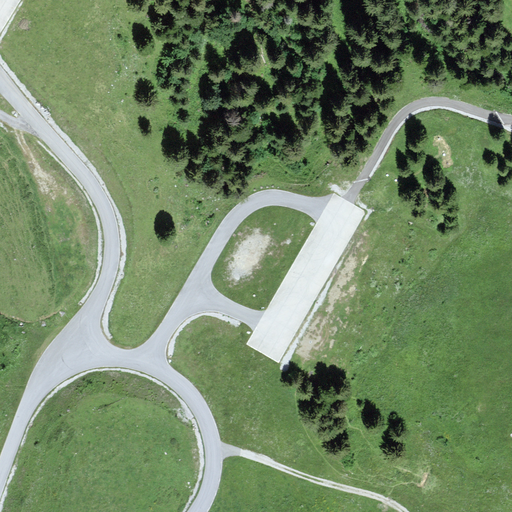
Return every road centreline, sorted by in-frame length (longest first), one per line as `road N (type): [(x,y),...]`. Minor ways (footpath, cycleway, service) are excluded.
road 1 (track): [(340,217),(388,132),(412,107),(444,101),(511,119)]
road 2 (track): [(212,447),(371,494),(404,511)]
